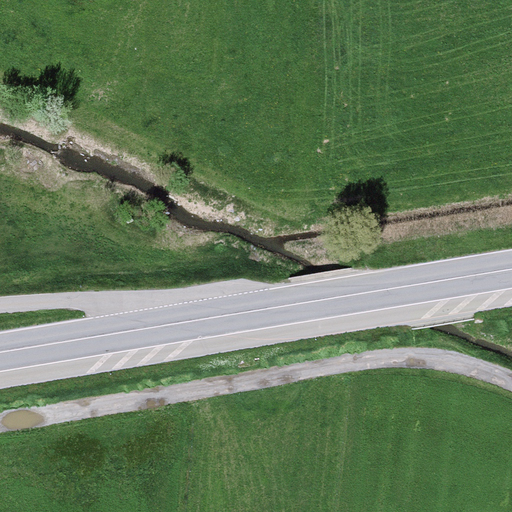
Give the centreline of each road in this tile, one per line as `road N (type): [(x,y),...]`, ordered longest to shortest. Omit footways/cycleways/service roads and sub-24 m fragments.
road 1 (track): [(511,379),(411,357),(0,422)]
road 2 (primary): [(511,273),(193,324)]
road 3 (primary): [(193,324),(0,356)]
road 4 (residential): [(193,324),(0,308)]
